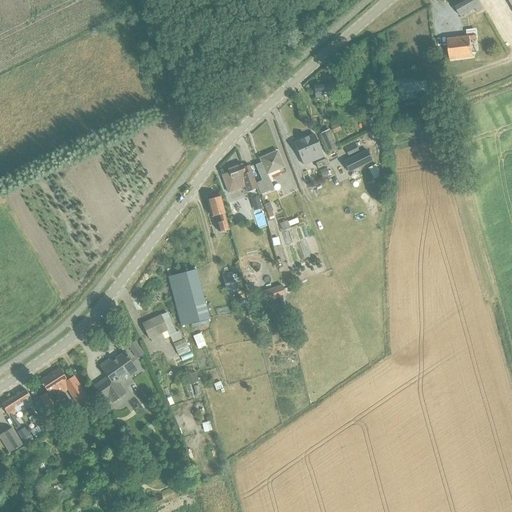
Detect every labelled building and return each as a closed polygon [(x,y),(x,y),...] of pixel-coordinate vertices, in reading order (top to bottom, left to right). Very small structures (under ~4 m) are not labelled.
[(478,12),(485,8),(480,0),(461,0),(455,4),(462,16),(475,8),(478,12)] [(471,40),(478,39),(478,35),(448,38),(451,59),(474,56),(471,40)] [(336,75),(337,86),(345,85),(344,60),(339,60),(339,66),(339,75),(336,75)] [(426,73),(396,77),(400,103),(430,98),(426,73)] [(324,93),(334,92),(333,84),(315,86),(316,98),(325,97),(324,93)] [(334,134),(341,130),(338,124),(331,127),(334,134)] [(328,152),(337,148),(330,131),(321,135),(328,152)] [(301,140),(294,143),(303,165),(324,156),(315,135),(308,138),(307,136),(300,139),(301,140)] [(367,151),(344,162),(348,172),(372,160),(367,151)] [(259,184),(261,189),(263,194),(274,190),(269,175),(284,168),(277,152),(261,159),(264,166),(258,169),(263,182),(259,184)] [(328,158),(319,160),(323,177),(331,175),(328,158)] [(379,169),(376,163),(368,167),(371,173),(379,169)] [(248,194),(261,189),(259,184),(252,166),(245,169),(243,166),(229,171),(230,173),(223,175),(228,192),(245,187),(248,194)] [(258,195),(250,198),(253,208),(261,205),(258,195)] [(220,197),(208,200),(212,217),(218,215),(219,217),(215,218),(219,232),(228,230),(220,197)] [(269,216),(275,214),(272,201),(265,203),(269,216)] [(256,209),(258,224),(266,223),(264,208),(256,209)] [(287,219),(280,222),(283,229),(290,227),(290,226),(299,222),(297,217),(288,220),(287,219)] [(169,276),(181,325),(208,319),(196,269),(169,276)] [(235,284),(239,283),(237,277),(223,281),(227,293),(237,291),(235,284)] [(285,295),(282,285),(264,291),(267,301),(285,295)] [(170,318),(168,313),(162,315),(143,323),(150,338),(167,331),(172,342),(182,338),(179,330),(175,332),(170,318)] [(263,341),(272,338),(269,330),(260,332),(263,341)] [(204,341),(200,332),(194,335),(198,344),(204,341)] [(174,343),(179,354),(190,349),(185,338),(174,343)] [(146,354),(137,341),(130,345),(140,358),(146,354)] [(108,375),(106,377),(95,385),(105,398),(109,395),(114,401),(127,392),(120,382),(122,380),(120,378),(137,366),(126,352),(114,360),(112,358),(102,366),(108,375)] [(59,368),(40,380),(41,383),(40,383),(42,386),(43,385),(47,393),(54,389),(57,393),(66,387),(74,401),(84,395),(73,377),(67,381),(59,368)] [(194,374),(184,377),(186,385),(196,383),(194,374)] [(220,380),(214,383),(217,389),(223,387),(220,380)] [(2,404),(16,426),(19,431),(23,439),(26,442),(33,438),(26,427),(23,429),(20,424),(14,414),(17,412),(14,408),(31,397),(25,389),(2,404)] [(59,412),(46,392),(39,397),(51,417),(59,412)] [(122,414),(127,420),(137,412),(133,406),(122,414)] [(204,421),(206,430),(215,428),(212,419),(204,421)] [(40,423),(30,429),(34,436),(44,430),(40,423)] [(5,432),(15,449),(22,445),(12,428),(5,432)] [(56,462),(59,468),(71,460),(67,455),(56,462)] [(30,470),(35,478),(46,472),(41,464),(30,470)] [(101,511),(94,500),(85,506),(89,511),(101,511)]
